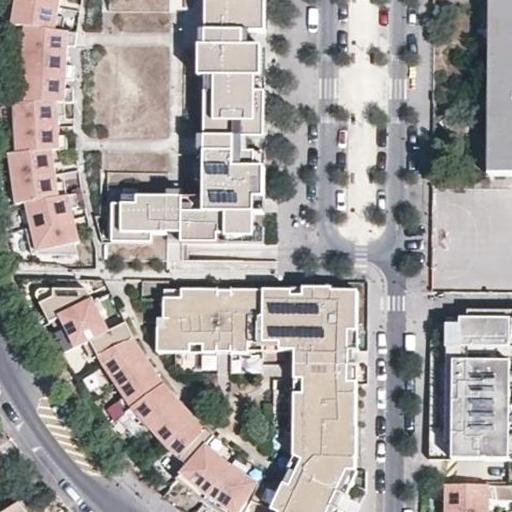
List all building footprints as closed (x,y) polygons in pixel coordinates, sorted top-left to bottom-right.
[(17,0),(13,27),(26,28),(22,104),(14,104),(17,153),(10,155),(17,206),(26,205),(32,229),(26,230),(32,256),(78,256),(76,245),(80,244),(72,209),(78,208),(75,194),(66,196),(64,182),(57,183),(54,164),(62,163),(60,150),(67,149),(67,136),(59,136),(58,117),(66,117),(65,103),(74,103),(74,89),(66,89),(66,80),(74,80),(75,66),(67,66),(68,47),(76,47),(78,33),(69,32),(64,30),(66,18),(59,17),(61,0),(17,0)] [(210,0),(210,2),(206,2),(206,48),(199,47),(199,79),(205,79),(215,79),(215,93),(205,93),(204,199),(178,199),(137,198),(137,206),(112,205),(113,244),(154,245),(154,236),(182,236),(218,236),(227,236),(227,239),(255,239),(256,215),(247,215),(247,200),(265,200),(265,169),(249,169),(249,154),(249,139),(265,139),(266,93),(256,93),(256,79),(262,79),(262,48),(248,48),(248,33),(266,34),(266,0),(210,0)] [(511,175),(511,0),(490,0),(489,175),(511,175)] [(215,93),(215,79),(205,79),(205,93),(215,93)] [(265,154),(249,154),(249,169),(265,169),(265,154)] [(265,200),(247,200),(247,215),(256,215),(265,215),(265,200)] [(218,245),(218,236),(182,236),(182,245),(218,245)] [(108,329),(87,287),(37,290),(50,320),(62,315),(67,326),(55,331),(65,351),(90,338),(102,362),(124,395),(131,406),(142,419),(167,447),(188,465),(176,478),(203,500),(220,511),(225,505),(235,511),(238,511),(257,483),(230,465),(206,443),(214,434),(196,418),(163,382),(147,362),(126,320),(108,329)] [(278,511),(339,511),(358,471),(356,470),(356,445),(357,390),(358,290),(332,290),(332,287),(292,287),(292,289),(183,289),(183,296),(164,296),(164,317),(158,317),(158,351),(250,353),(250,350),(299,351),(296,455),(287,469),(290,470),(271,509),(278,511)] [(435,319),(435,460),(508,460),(509,345),(511,345),(511,313),(468,313),(468,319),(435,319)] [(102,366),(85,378),(95,392),(112,380),(102,366)] [(131,406),(124,395),(119,399),(126,410),(137,423),(142,419),(131,406)] [(269,459),(244,511),(270,511),(271,509),(290,470),(287,469),(269,459)] [(490,511),(489,484),(445,483),(447,507),(447,511),(490,511)] [(26,511),(20,501),(2,511),(26,511)]
